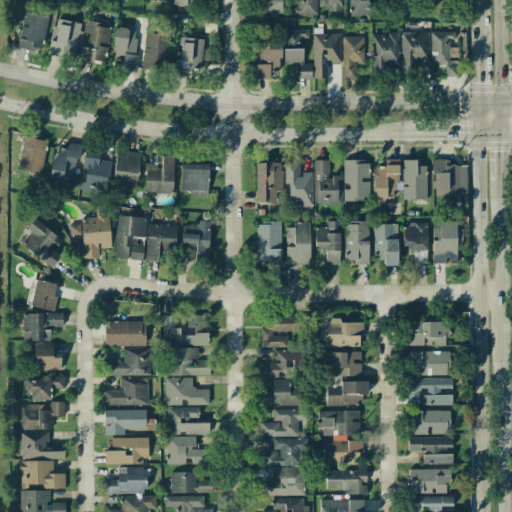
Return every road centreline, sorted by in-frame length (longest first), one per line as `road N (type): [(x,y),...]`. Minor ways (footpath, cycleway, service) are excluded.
road 1 (residential): [(500,291),(104,285),(86,315),(86,511)]
road 2 (residential): [(233,0),(236,511)]
road 3 (secondary): [(476,100),(234,105),(91,90),(0,70)]
road 4 (secondary): [(0,104),(234,138),(475,134)]
road 5 (tertiary): [(475,134),(483,502)]
road 6 (residential): [(390,511),(389,291)]
road 7 (tertiary): [(501,511),(501,362)]
